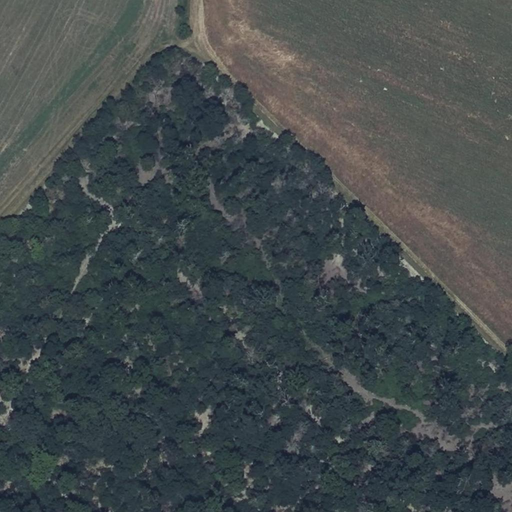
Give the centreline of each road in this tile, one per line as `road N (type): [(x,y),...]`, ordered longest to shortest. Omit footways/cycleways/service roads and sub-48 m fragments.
road 1 (track): [(511,353),(189,41)]
road 2 (track): [(0,233),(156,44),(189,41)]
